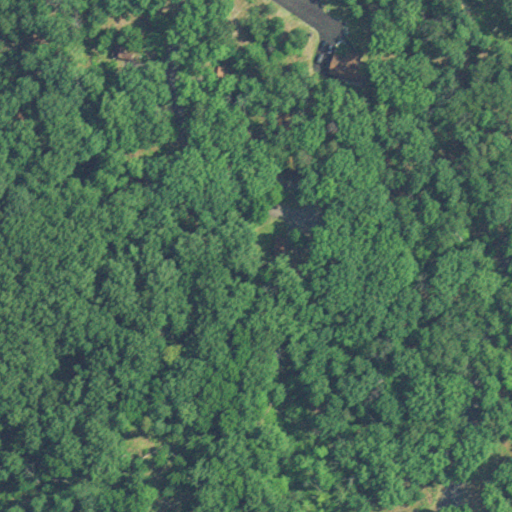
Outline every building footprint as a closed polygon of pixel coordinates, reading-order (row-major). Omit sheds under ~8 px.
[(330,69),(338,39),(373,48),(365,79),(330,69)] [(115,45),(129,52),(126,59),(112,52),(115,45)] [(207,63),(209,72),(223,70),(221,60),(207,63)] [(239,141),(249,131),(255,137),(246,147),(239,141)] [(281,169),(284,178),(301,172),(298,163),(281,169)] [(161,178),(172,169),(177,175),(165,184),(161,178)] [(274,236),(285,237),(284,252),(274,252),(274,236)]
